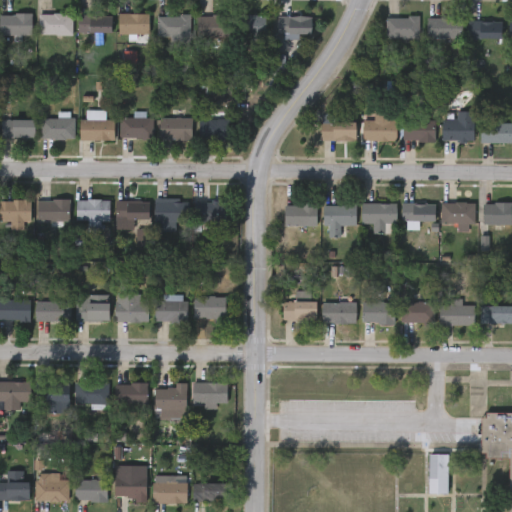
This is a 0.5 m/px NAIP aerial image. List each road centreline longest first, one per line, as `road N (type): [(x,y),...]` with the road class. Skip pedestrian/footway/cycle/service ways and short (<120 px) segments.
road 1 (tertiary): [(362,0),(339,46),(269,136),(256,170),(254,511)]
road 2 (residential): [(0,168),(511,174)]
road 3 (residential): [(0,350),(511,354)]
